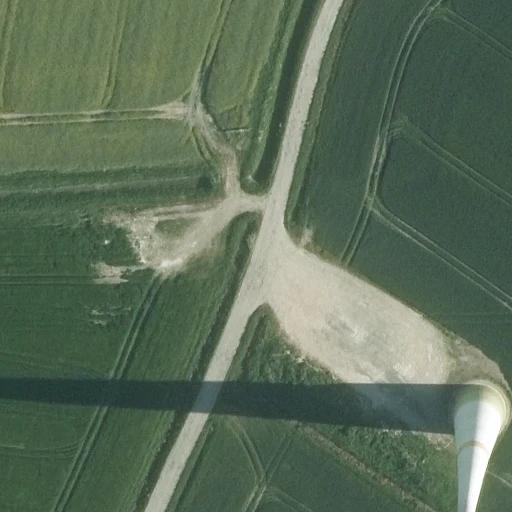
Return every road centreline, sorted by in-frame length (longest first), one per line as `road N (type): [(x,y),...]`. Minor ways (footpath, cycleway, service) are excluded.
road 1 (track): [(154,511),(229,332),(339,0)]
road 2 (track): [(254,260),(412,360)]
